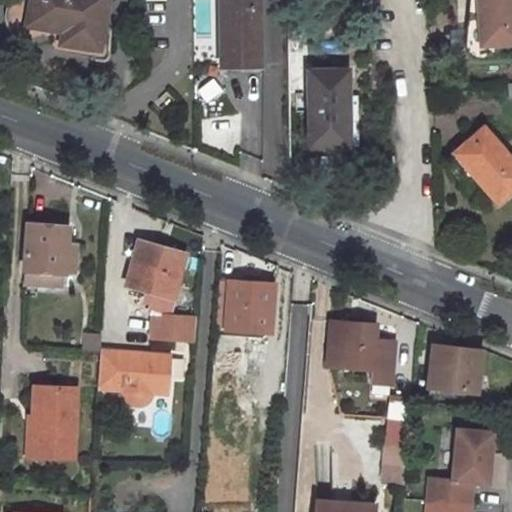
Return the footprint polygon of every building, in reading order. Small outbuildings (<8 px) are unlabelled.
[(66,26),(64,40),(99,46),(106,0),(16,0),(16,7),(20,14),(27,19),(66,26)] [(219,0),(220,41),(213,41),(214,57),(221,57),(221,66),(260,65),(258,0),(219,0)] [(511,0),(479,0),(481,44),(511,42),(511,0)] [(213,41),(196,42),(196,57),(214,57),(213,41)] [(306,92),(295,93),(295,110),(306,110),(307,145),(346,144),(345,94),(341,94),(341,69),(306,69),(306,92)] [(213,78),(194,90),(203,103),(221,91),(213,78)] [(511,158),(486,127),(457,151),(500,201),(511,189),(511,158)] [(29,224),(27,270),(60,272),(65,273),(68,245),(69,227),(52,226),(29,224)] [(155,293),(149,312),(153,312),(151,338),(196,342),(197,325),(169,317),(186,254),(165,248),(140,241),(128,285),(155,293)] [(68,245),(65,273),(74,273),(76,246),(68,245)] [(26,287),(58,288),(60,272),(27,270),(26,287)] [(229,281),(226,329),(268,332),(271,332),(275,284),(251,283),(229,281)] [(358,322),(332,320),(328,366),(372,370),(371,382),(391,384),(394,341),(375,340),(377,324),(358,322)] [(85,330),(83,351),(101,353),(102,332),(85,330)] [(433,345),(428,388),(477,393),(481,350),(458,348),(433,345)] [(213,364),(209,429),(249,432),(250,400),(238,399),(242,352),(216,350),(215,364),(213,364)] [(171,357),(101,353),(101,357),(98,390),(124,392),(125,399),(128,403),(133,407),(137,408),(143,407),(149,404),(153,398),(154,394),(168,395),(171,357)] [(34,390),(32,444),(76,446),(77,393),(34,390)] [(393,397),(388,444),(407,446),(411,399),(393,397)] [(428,500),(470,503),(472,482),(488,483),(493,432),(457,429),(453,479),(430,477),(428,500)] [(76,446),(32,444),(31,459),(75,460),(76,446)] [(207,449),(207,470),(240,470),(240,449),(207,449)] [(317,500),(315,511),(375,511),(376,505),(347,503),(317,500)] [(469,511),(470,503),(428,500),(427,511),(469,511)]
